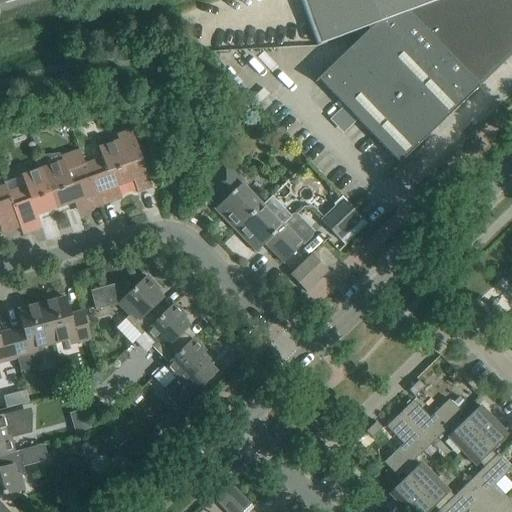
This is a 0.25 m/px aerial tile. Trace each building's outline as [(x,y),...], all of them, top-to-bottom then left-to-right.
[(511,0),(311,0),(326,40),(324,41),(325,43),(366,27),(369,30),(314,82),(315,83),(319,80),(399,163),(473,93),(478,88),(479,89),(480,88),(479,87),(511,55),(511,0)] [(120,140),(98,148),(102,158),(84,164),(100,206),(112,202),(111,198),(117,196),(114,188),(130,182),(134,194),(149,189),(142,170),(129,129),(117,134),(120,140)] [(62,156),(63,161),(42,168),(57,208),(77,201),(80,209),(85,207),(87,211),(100,206),(84,164),(79,150),(62,156)] [(227,216),(224,219),(234,229),(236,226),(238,228),(262,205),(242,185),(244,182),(225,162),(205,182),(223,201),(217,206),(227,216)] [(42,168),(22,176),(25,186),(8,192),(20,227),(22,234),(36,229),(34,226),(40,224),(37,216),(57,208),(42,168)] [(0,187),(0,228),(1,230),(6,228),(7,232),(20,227),(8,192),(6,185),(0,187)] [(335,207),(323,219),(321,221),(331,231),(340,240),(362,219),(341,198),(334,205),(335,207)] [(250,240),(259,249),(265,244),(283,263),(302,244),(304,245),(312,237),(313,232),(296,214),(290,216),(283,223),(284,224),(281,226),(262,205),(238,228),(240,230),(237,233),(247,243),(250,240)] [(289,275),(305,291),(306,292),(328,271),(312,254),(289,275)] [(123,281),(91,290),(96,310),(118,304),(129,315),(125,319),(141,335),(163,314),(164,313),(156,304),(162,298),(155,291),(158,289),(146,276),(132,291),(123,281)] [(71,318),(65,297),(41,304),(52,344),(75,338),(76,343),(90,339),(83,311),(81,311),(82,315),(71,318)] [(17,310),(23,330),(11,334),(17,359),(20,371),(43,365),(39,348),(52,344),(41,304),(17,310)] [(173,304),(164,313),(163,314),(141,335),(142,335),(145,332),(155,343),(152,347),(168,363),(193,339),(191,340),(183,332),(189,326),(182,319),(185,317),(173,304)] [(0,336),(0,358),(3,357),(4,362),(17,359),(11,334),(0,336)] [(175,377),(166,387),(167,396),(178,407),(211,375),(203,367),(209,361),(202,354),(205,351),(193,339),(168,363),(164,366),(175,377)] [(414,397),(425,387),(418,381),(408,390),(414,397)] [(449,399),(430,418),(413,401),(399,414),(429,445),(446,428),(458,418),(462,413),(469,406),(460,397),(453,404),(449,399)] [(458,418),(446,428),(451,433),(447,437),(461,451),(476,466),(479,463),(483,468),(496,456),(491,451),(508,435),(494,420),(480,406),(463,422),(458,418)] [(0,456),(13,452),(10,439),(31,434),(32,415),(31,415),(23,417),(21,410),(9,414),(0,416),(0,456)] [(85,410),(70,414),(76,433),(90,429),(96,427),(92,411),(85,412),(85,410)] [(402,444),(388,458),(383,462),(397,476),(401,472),(413,460),(429,445),(399,414),(386,427),(402,444)] [(366,432),(372,438),(382,428),(376,422),(366,432)] [(92,437),(83,442),(92,455),(100,450),(92,437)] [(13,452),(0,456),(0,496),(5,495),(23,490),(19,475),(25,473),(23,467),(48,460),(43,444),(13,452)] [(498,454),(496,456),(483,468),(467,484),(493,511),(507,498),(494,484),(511,468),(498,454)] [(406,477),(401,482),(389,494),(403,508),(406,511),(428,511),(434,506),(439,511),(454,496),(448,491),(450,489),(436,476),(421,462),(418,466),(413,460),(401,472),(406,477)] [(468,511),(491,511),(493,511),(467,484),(454,496),(439,511),(437,511),(466,511),(467,511),(468,511)] [(225,494),(242,511),(243,511),(251,504),(235,487),(225,494)] [(511,511),(511,502),(507,498),(493,511),(494,511),(511,511)]
